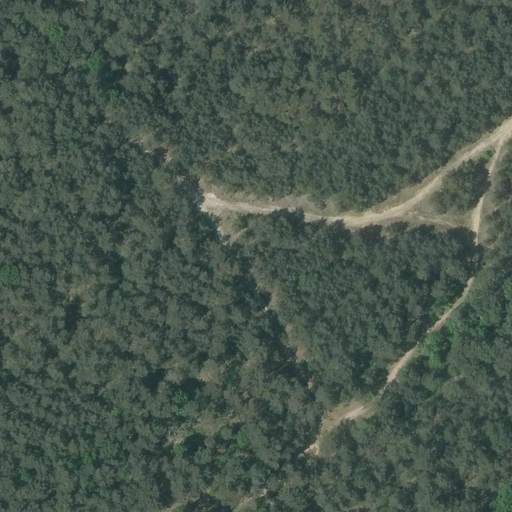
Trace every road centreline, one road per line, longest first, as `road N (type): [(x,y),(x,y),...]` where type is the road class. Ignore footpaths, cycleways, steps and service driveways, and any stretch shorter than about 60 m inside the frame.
road 1 (track): [(0,107),(100,121),(193,190),(228,205),(346,221),(405,210),(511,122)]
road 2 (track): [(501,133),(467,285),(405,353),(378,398),(318,435)]
road 3 (track): [(183,181),(320,408),(318,511)]
road 4 (track): [(222,511),(249,499),(318,435)]
